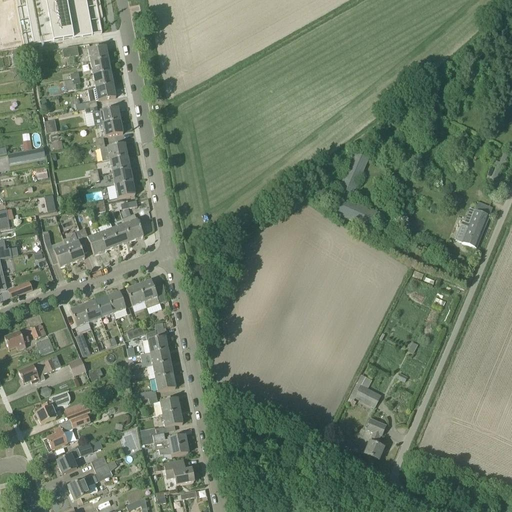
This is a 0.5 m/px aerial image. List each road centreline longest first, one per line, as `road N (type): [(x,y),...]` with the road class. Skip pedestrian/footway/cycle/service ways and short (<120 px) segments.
road 1 (residential): [(444,511),(399,488),(398,468),(511,193)]
road 2 (residential): [(169,256),(119,0)]
road 3 (residential): [(217,511),(169,256)]
road 4 (residential): [(0,317),(169,256)]
